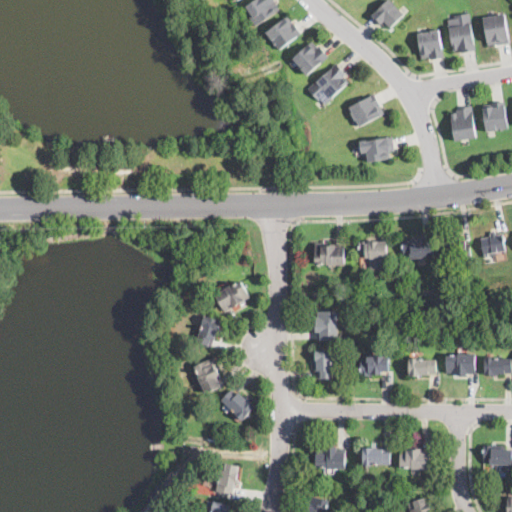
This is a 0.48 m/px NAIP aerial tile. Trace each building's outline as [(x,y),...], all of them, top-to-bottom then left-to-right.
[(275,0),(281,8),(256,24),(245,6),(253,0),(275,0)] [(392,0),(404,12),(391,26),(387,22),(384,24),(381,21),(379,23),(371,15),(386,0),(392,0)] [(469,12),(475,48),(462,50),(462,47),(454,48),(454,43),(453,43),(450,25),(451,25),(449,18),(456,16),(456,14),(469,12)] [(509,41),(497,43),(497,41),(488,43),(483,16),(505,12),(509,41)] [(302,32),(279,47),(277,43),(276,44),(274,41),(275,41),(267,29),(289,15),(290,14),(302,32)] [(439,27),(442,47),(443,47),(444,56),(431,58),(431,55),(422,57),(417,32),(439,27)] [(318,46),(320,44),(329,54),(307,73),(293,56),(312,40),(318,46)] [(333,98),(325,104),(321,99),(319,101),(308,87),(337,63),(346,74),(344,75),(350,82),(332,96),(333,98)] [(385,111),(361,125),(357,118),(356,118),(352,111),(352,110),(350,106),(374,92),(385,111)] [(487,130),(484,105),(495,104),(495,101),(505,100),(508,127),(487,130)] [(454,140),(450,118),(452,118),(451,112),(458,110),(458,107),(470,105),(473,104),(478,136),(454,140)] [(389,150),(390,158),(370,161),(368,150),(362,151),(361,139),(393,135),(395,149),(389,150)] [(495,231),(495,234),(502,234),(504,250),(483,253),(481,238),(490,236),(490,232),(495,231)] [(413,239),(413,242),(424,241),(424,242),(432,242),(433,257),(410,259),(410,256),(404,257),(403,240),(413,239)] [(379,240),(379,242),(386,241),(387,257),(384,257),(384,268),(370,269),(369,256),(364,256),(364,253),(360,253),(359,241),(379,240)] [(466,244),(469,243),(471,254),(450,256),(448,242),(465,240),(466,244)] [(329,242),(329,244),(344,243),(344,245),(345,264),(326,265),(326,263),(316,263),(315,243),(329,242)] [(241,280),(250,295),(245,299),(246,302),(241,305),(239,303),(225,311),(215,294),(231,285),(231,286),(241,280)] [(337,311),(337,322),(337,340),(318,340),(318,332),(316,332),(316,317),(318,317),(318,310),(337,311)] [(464,321),(454,322),(454,314),(463,313),(464,321)] [(221,320),(218,328),(217,328),(211,346),(197,341),(202,326),(201,326),(205,315),(221,320)] [(331,361),(331,378),(317,378),(317,370),(314,370),(314,361),(316,361),(316,351),(333,350),(333,361),(331,361)] [(476,353),(476,372),(476,374),(452,374),(452,373),(447,372),(447,355),(458,355),(458,353),(476,353)] [(385,355),(385,356),(388,356),(389,371),(381,371),(381,375),(361,375),(361,359),(367,358),(367,356),(373,356),(373,355),(385,355)] [(511,358),(511,373),(485,372),(485,356),(494,356),(494,358),(511,358)] [(222,385),(205,392),(198,377),(200,376),(195,365),(214,357),(219,368),(216,369),(223,384),(222,385)] [(436,373),(436,375),(409,375),(409,358),(419,358),(419,359),(436,359),(436,373)] [(231,392),(236,396),(239,392),(247,399),(247,398),(255,405),(242,420),(240,419),(235,414),(236,412),(222,400),(230,391),(231,392)] [(391,448),(390,464),(373,463),(373,465),(362,465),(363,445),(377,446),(377,447),(391,448)] [(492,445),(506,445),(506,449),(511,449),(511,464),(490,464),(490,461),(484,461),(484,445),(492,445)] [(412,446),(412,448),(421,447),(421,448),(430,448),(430,468),(412,469),(412,467),(401,467),(401,446),(412,446)] [(337,447),(337,448),(346,448),(346,469),(327,469),(327,467),(316,467),(316,449),(323,449),(323,447),(337,447)] [(237,484),(236,487),(232,486),(230,493),(217,491),(222,462),(240,466),(237,479),(238,479),(237,484)] [(328,511),(327,511),(306,511),(308,507),(306,507),(309,494),(329,499),(326,511),(328,511)] [(425,498),(427,504),(429,503),(431,511),(411,511),(410,508),(408,503),(425,498)] [(212,511),(213,508),(207,507),(208,500),(230,504),(228,511),(212,511)]
